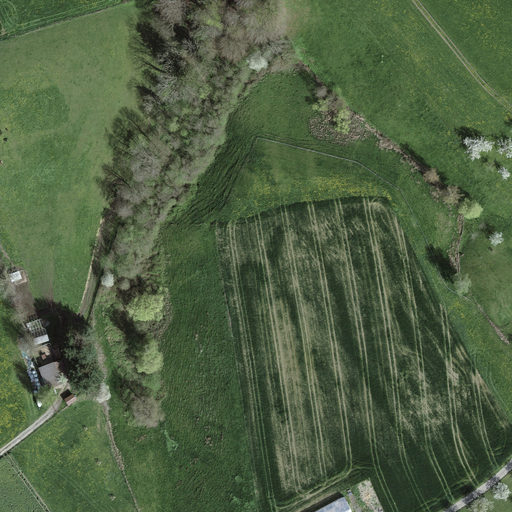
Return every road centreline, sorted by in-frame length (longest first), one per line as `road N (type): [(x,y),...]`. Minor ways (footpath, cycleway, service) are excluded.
road 1 (track): [(414,0),(511,110)]
road 2 (track): [(0,454),(65,396),(71,377),(64,357)]
